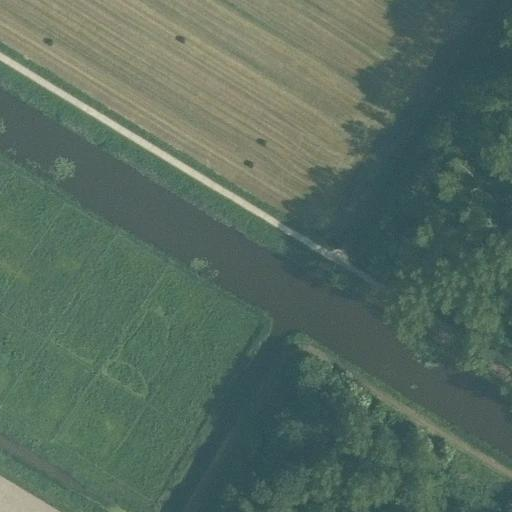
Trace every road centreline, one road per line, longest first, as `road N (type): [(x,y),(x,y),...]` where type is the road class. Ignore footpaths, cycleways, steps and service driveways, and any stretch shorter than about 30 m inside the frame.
road 1 (unknown): [(503,0),(360,249),(370,291),(511,378)]
road 2 (unknown): [(511,480),(317,355),(299,355),(195,511)]
